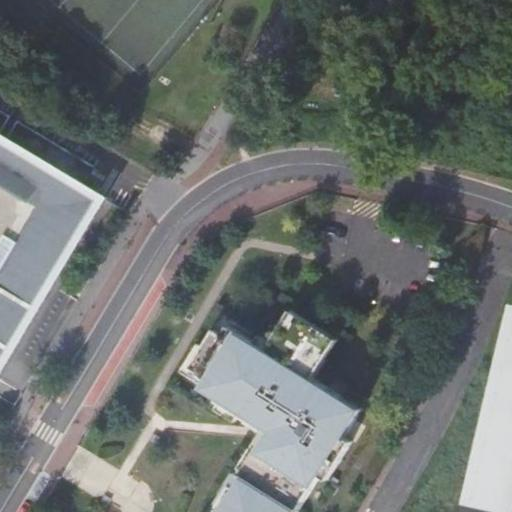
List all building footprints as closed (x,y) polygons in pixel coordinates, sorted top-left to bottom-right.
[(0,374),(8,362),(52,288),(55,290),(110,200),(0,133),(0,374)] [(296,316),(292,314),(282,329),(286,331),(296,316)] [(343,400),(314,382),(329,358),(323,355),(333,338),(296,316),(286,331),(282,329),(272,346),(268,352),(256,345),(230,329),(224,338),(214,332),(204,349),(191,370),(212,384),(208,391),(220,400),(218,404),(221,405),(240,418),(264,433),(271,437),(244,481),(237,491),(232,488),(220,507),(217,511),(299,511),(320,479),(328,483),(352,445),(344,440),(356,420),(338,408),(343,400)] [(268,352),(272,346),(260,338),(256,345),(268,352)] [(340,342),(333,338),(323,355),(329,358),(340,342)] [(191,370),(204,349),(198,346),(181,374),(208,391),(212,384),(191,370)] [(356,420),(361,411),(343,400),(338,408),(356,420)] [(221,405),(216,412),(236,424),(240,418),(221,405)] [(511,421),(493,502),(511,506),(511,421)] [(271,437),(264,433),(240,471),(242,472),(238,478),(244,481),(271,437)] [(238,478),(234,476),(216,505),(220,507),(232,488),(237,491),(244,481),(238,478)]
